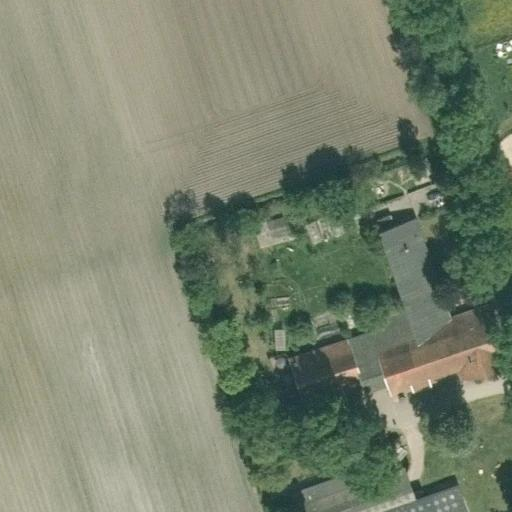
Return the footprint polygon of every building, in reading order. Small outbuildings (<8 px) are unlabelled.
[(417,213),(377,226),(408,317),(448,303),(417,213)] [(270,236),(287,231),(282,214),(265,220),(270,236)] [(462,376),(499,364),(478,302),(451,311),(448,303),(408,317),(370,329),(388,381),(391,390),(459,367),(462,376)] [(364,389),(388,381),(370,329),(346,337),(361,381),(364,389)] [(346,337),(290,356),(305,400),(361,381),(346,337)] [(289,511),(381,511),(414,500),(402,466),(288,506),(289,511)] [(414,500),(381,511),(466,511),(457,485),(414,500)]
